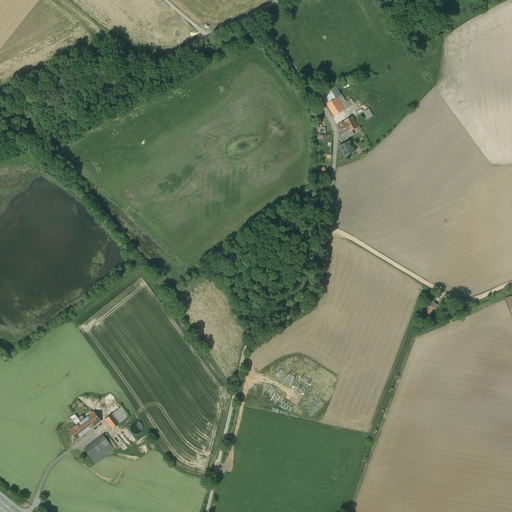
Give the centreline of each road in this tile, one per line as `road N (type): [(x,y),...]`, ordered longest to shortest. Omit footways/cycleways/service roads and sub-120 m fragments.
road 1 (unclassified): [(206,511),(245,346),(316,301),(337,138),(320,102),(251,14)]
road 2 (unclassified): [(0,145),(251,14)]
road 3 (track): [(326,224),(460,304),(511,284)]
